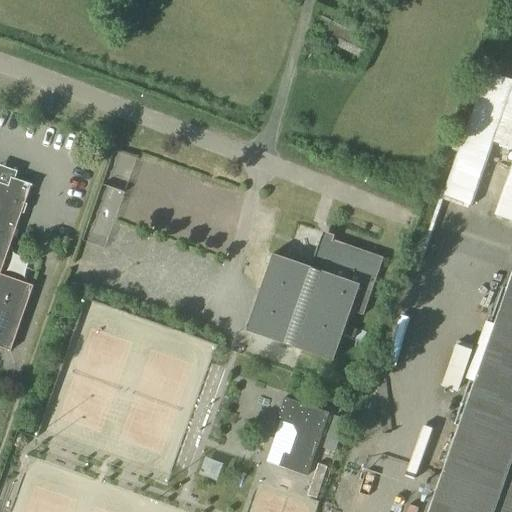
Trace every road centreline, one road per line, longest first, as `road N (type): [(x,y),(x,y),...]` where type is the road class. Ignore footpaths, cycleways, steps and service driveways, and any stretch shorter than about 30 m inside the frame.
road 1 (residential): [(401,216),(0,64)]
road 2 (unknown): [(259,162),(309,0)]
